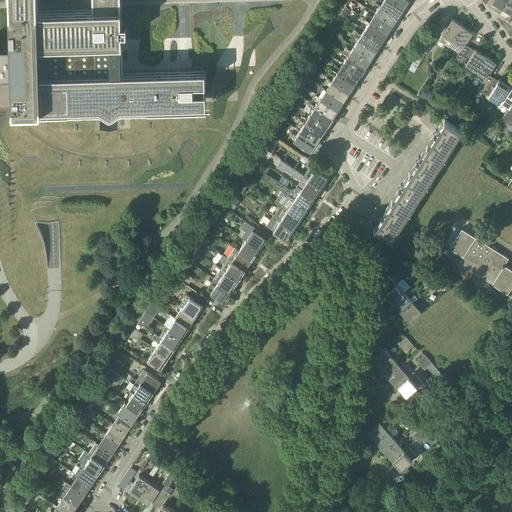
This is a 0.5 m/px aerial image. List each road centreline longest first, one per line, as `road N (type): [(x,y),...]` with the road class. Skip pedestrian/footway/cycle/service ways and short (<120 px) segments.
road 1 (residential): [(106,497),(194,356),(358,201)]
road 2 (residential): [(311,511),(360,235),(358,201)]
road 3 (residential): [(358,201),(339,155),(350,117),(417,16),(438,0)]
